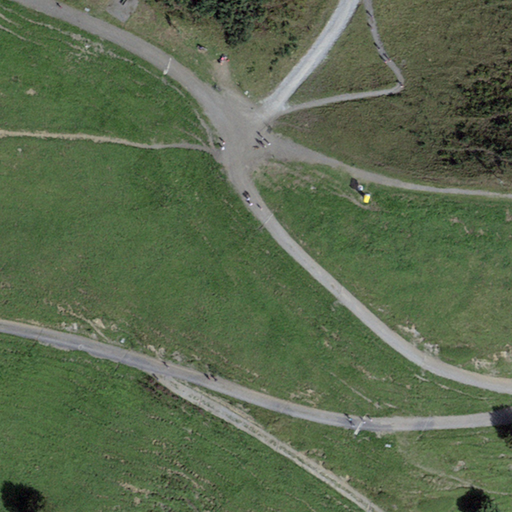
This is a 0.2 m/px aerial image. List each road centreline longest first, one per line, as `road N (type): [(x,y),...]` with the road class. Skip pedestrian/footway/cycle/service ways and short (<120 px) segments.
road 1 (track): [(511,413),(471,422),(359,423),(95,347),(0,331)]
road 2 (track): [(247,142),(242,180),(273,228),(396,343),(434,365),(511,390)]
road 3 (track): [(0,0),(160,61),(247,142)]
road 4 (track): [(342,0),(261,108),(247,142)]
